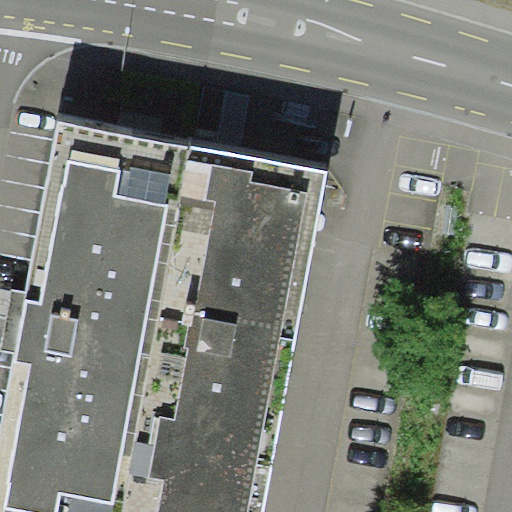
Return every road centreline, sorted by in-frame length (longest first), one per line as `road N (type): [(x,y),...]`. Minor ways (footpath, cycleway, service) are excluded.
road 1 (unknown): [(420,62),(314,511)]
road 2 (tertiary): [(511,86),(154,0)]
